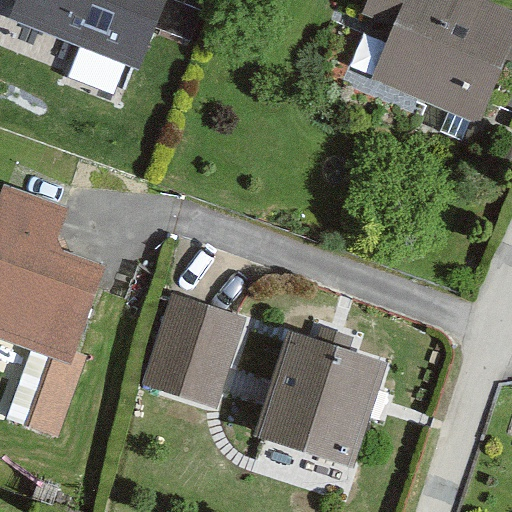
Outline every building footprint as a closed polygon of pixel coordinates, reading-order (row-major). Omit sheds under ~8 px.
[(168,0),(19,0),(9,25),(139,76),(168,0)] [(511,57),(511,17),(470,0),(368,0),(361,18),(397,33),(375,85),(482,129),(511,57)] [(64,214),(8,196),(0,221),(0,345),(65,366),(94,279),(48,264),(64,214)] [(245,320),(171,296),(142,388),(216,411),(245,320)] [(384,367),(289,341),(260,449),(354,474),(384,367)]
